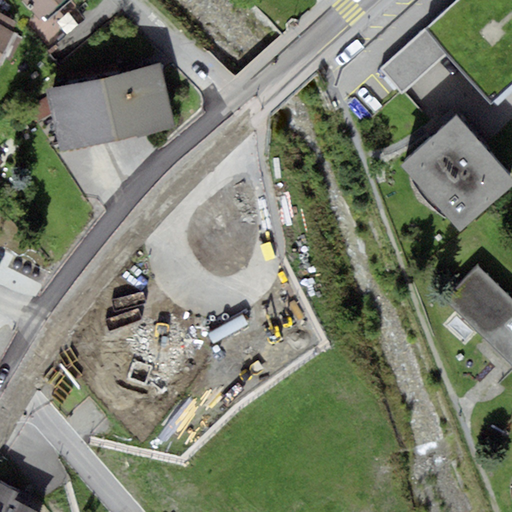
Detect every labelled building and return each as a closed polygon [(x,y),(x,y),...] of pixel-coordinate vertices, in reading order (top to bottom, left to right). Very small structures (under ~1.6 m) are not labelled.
[(21,0),(41,21),(45,17),(48,21),(70,0),(21,0)] [(511,0),(459,0),(428,28),(447,51),(491,103),(511,83),(511,0)] [(0,57),(14,33),(11,31),(16,23),(0,13),(0,57)] [(447,51),(428,28),(381,67),(400,90),(447,51)] [(61,155),(172,130),(158,65),(46,90),(61,155)] [(511,186),(511,177),(457,116),(402,165),(462,232),(511,186)] [(445,302),(511,366),(511,300),(478,268),(445,302)] [(121,383),(170,397),(183,353),(134,339),(121,383)] [(17,492),(0,483),(0,511),(36,511),(13,500),(17,492)]
